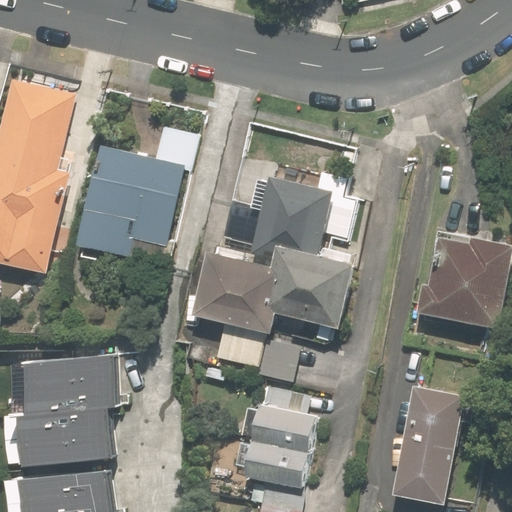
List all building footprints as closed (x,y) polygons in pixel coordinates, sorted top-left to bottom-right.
[(0,110),(11,66),(0,63),(0,110)] [(0,259),(56,271),(77,175),(62,172),(79,93),(17,79),(0,156),(0,259)] [(134,263),(175,272),(207,130),(168,122),(161,155),(108,144),(85,245),(135,256),(134,263)] [(368,263),(351,259),(353,250),(330,244),(344,189),(281,173),(279,179),(270,176),(262,207),(272,209),(263,242),(231,234),(227,250),(217,247),(200,312),(281,332),(286,311),(351,328),(368,263)] [(508,322),(511,301),(511,236),(442,224),(427,308),(508,322)] [(271,337),(228,327),(221,356),(264,366),(271,337)] [(272,338),(264,373),(297,380),(305,346),(272,338)] [(220,346),(193,339),(188,358),(215,365),(220,346)] [(20,411),(24,458),(113,451),(109,404),(124,403),(120,349),(24,357),(29,411),(20,411)] [(455,501),(475,391),(420,381),(401,491),(455,501)] [(263,511),(304,511),(309,484),(314,485),(326,415),(313,413),(317,393),(272,385),(257,475),(269,477),(263,511)] [(117,511),(114,466),(19,473),(21,511),(117,511)]
